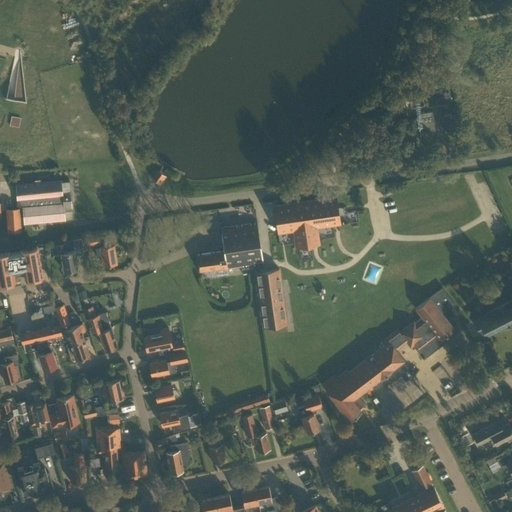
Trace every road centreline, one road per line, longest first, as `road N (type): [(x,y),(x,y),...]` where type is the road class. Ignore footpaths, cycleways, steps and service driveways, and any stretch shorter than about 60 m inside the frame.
road 1 (residential): [(156,492),(316,455)]
road 2 (residential): [(156,492),(63,498),(13,511)]
road 3 (residential): [(156,492),(129,350)]
road 4 (residential): [(129,350),(0,391)]
